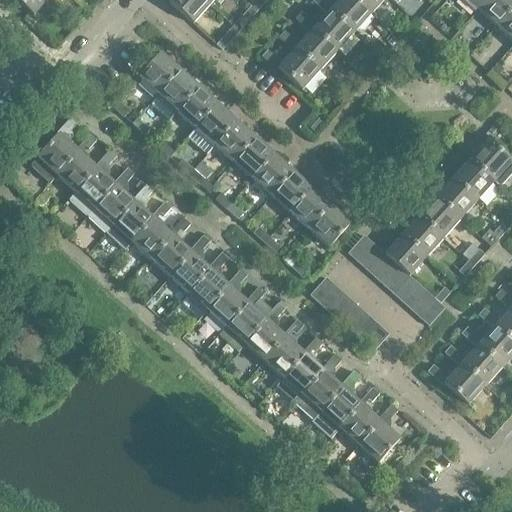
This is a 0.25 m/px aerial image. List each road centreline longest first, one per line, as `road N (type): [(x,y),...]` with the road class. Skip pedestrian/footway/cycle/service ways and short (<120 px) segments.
road 1 (residential): [(338,272),(409,332),(390,354),(393,372),(481,452)]
road 2 (residential): [(133,0),(290,137)]
road 3 (residential): [(0,22),(60,79),(132,0)]
